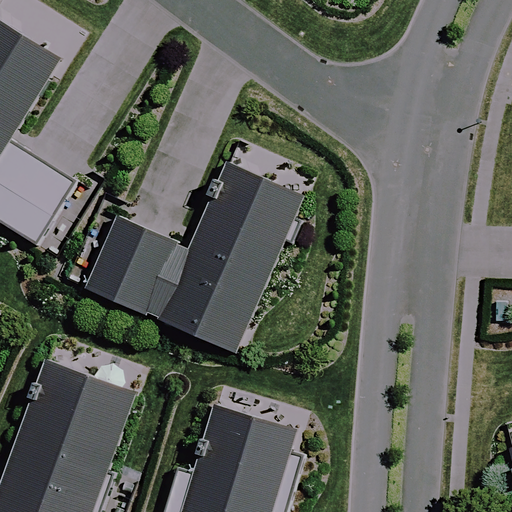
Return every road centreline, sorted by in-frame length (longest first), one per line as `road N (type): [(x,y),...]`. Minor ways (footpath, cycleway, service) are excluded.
road 1 (residential): [(369,511),(401,133)]
road 2 (residential): [(448,150),(421,511)]
road 3 (residential): [(401,133),(313,88),(195,0)]
road 4 (residential): [(499,0),(448,150)]
road 5 (residential): [(401,133),(418,57),(442,0)]
